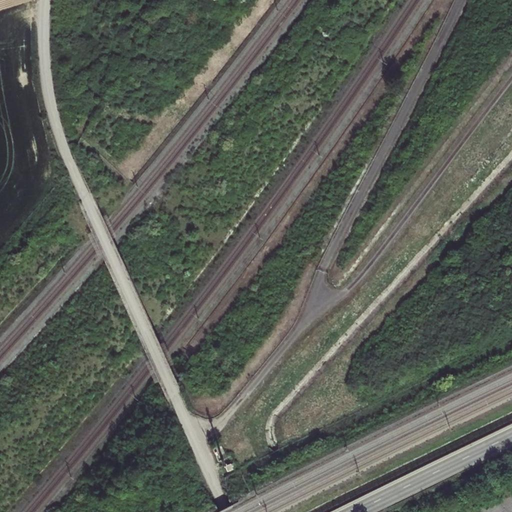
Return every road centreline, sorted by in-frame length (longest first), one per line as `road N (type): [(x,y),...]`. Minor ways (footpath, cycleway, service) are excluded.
road 1 (track): [(226,511),(57,130),(43,58),(44,0)]
road 2 (secondary): [(511,435),(354,511)]
